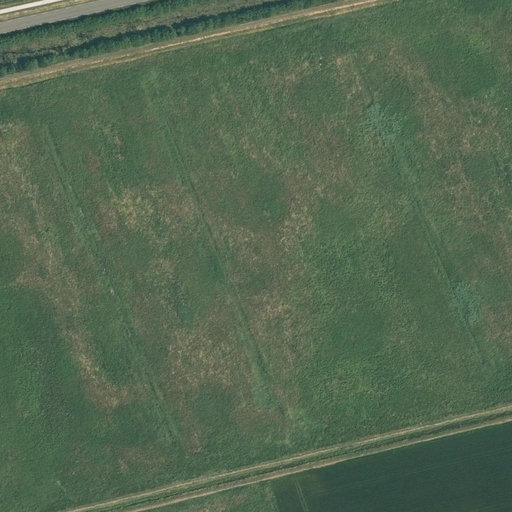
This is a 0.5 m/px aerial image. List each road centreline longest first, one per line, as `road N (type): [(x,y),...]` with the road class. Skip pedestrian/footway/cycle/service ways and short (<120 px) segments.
road 1 (track): [(0,79),(359,0)]
road 2 (tertiary): [(131,0),(0,29)]
